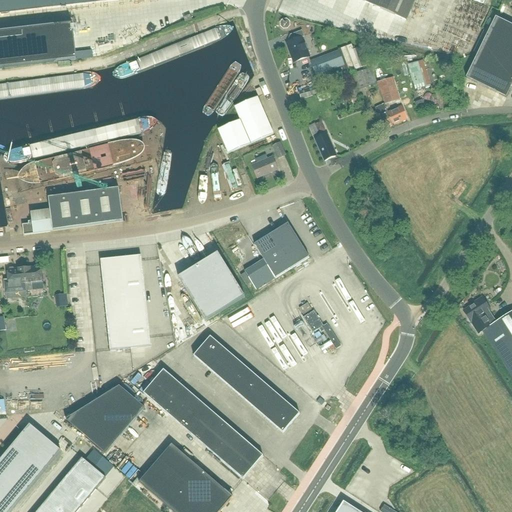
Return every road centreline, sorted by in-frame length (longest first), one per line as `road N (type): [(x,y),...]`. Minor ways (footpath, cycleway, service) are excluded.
road 1 (unclassified): [(0,247),(211,217),(312,179)]
road 2 (unclassified): [(300,511),(400,356),(404,317)]
road 3 (unclassified): [(312,179),(419,123),(511,110)]
road 4 (unknown): [(258,4),(410,20),(443,0)]
road 5 (unclassified): [(312,179),(258,42),(259,0)]
road 6 (unclassified): [(404,317),(437,297),(511,181)]
road 7 (unclassified): [(404,317),(312,179)]
